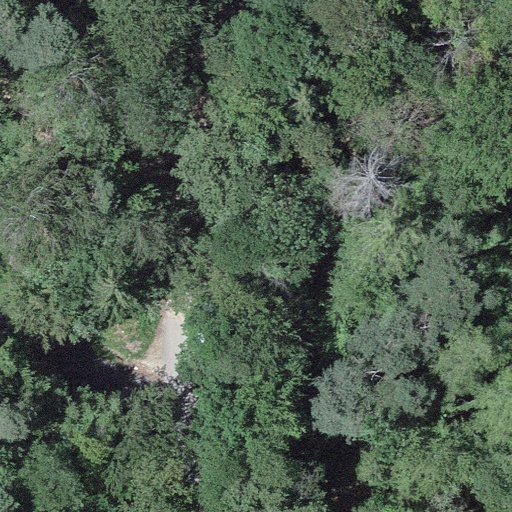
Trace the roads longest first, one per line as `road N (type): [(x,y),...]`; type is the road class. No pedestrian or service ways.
road 1 (track): [(226,0),(189,71),(171,194),(189,233),(190,298),(159,426)]
road 2 (track): [(0,325),(159,426),(208,511)]
